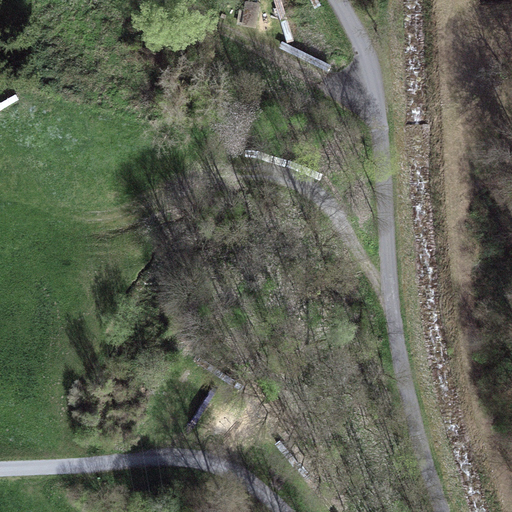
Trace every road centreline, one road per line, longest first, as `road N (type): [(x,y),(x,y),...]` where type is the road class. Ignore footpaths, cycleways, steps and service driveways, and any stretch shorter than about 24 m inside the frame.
road 1 (residential): [(442,511),(401,352),(372,85),(336,0)]
road 2 (track): [(191,182),(278,171),(306,180),(330,200),(360,254),(389,266)]
road 3 (track): [(163,0),(326,83),(372,85)]
